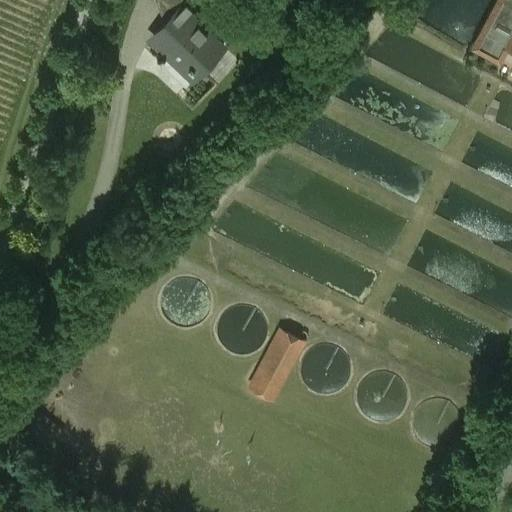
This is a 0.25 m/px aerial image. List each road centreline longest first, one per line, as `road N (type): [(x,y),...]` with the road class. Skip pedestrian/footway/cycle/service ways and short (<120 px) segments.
road 1 (track): [(162,249),(489,411),(511,353)]
road 2 (track): [(187,223),(500,381)]
road 3 (track): [(226,184),(511,326)]
road 4 (track): [(269,138),(511,262)]
road 5 (track): [(309,94),(511,197)]
road 6 (track): [(511,137),(348,52)]
